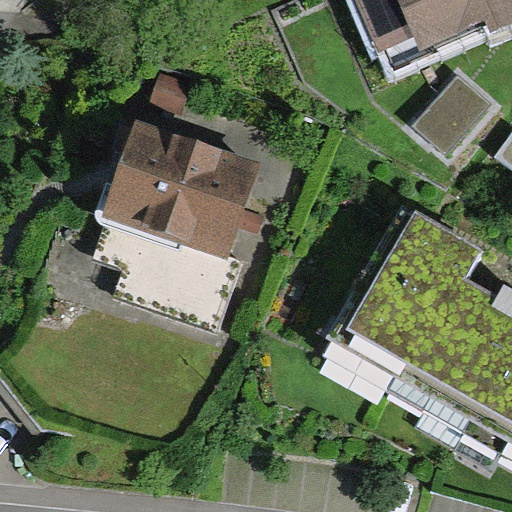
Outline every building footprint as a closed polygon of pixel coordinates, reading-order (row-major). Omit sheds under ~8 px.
[(511,0),(388,0),(411,57),(511,17),(511,0)] [(194,121),(204,90),(167,77),(156,108),(194,121)] [(462,84),(420,130),(452,159),(494,112),(462,84)] [(121,237),(112,262),(143,274),(129,310),(233,347),(258,277),(231,268),(266,172),(148,130),(111,233),(121,237)] [(333,325),(511,440),(511,257),(417,196),(333,325)]
